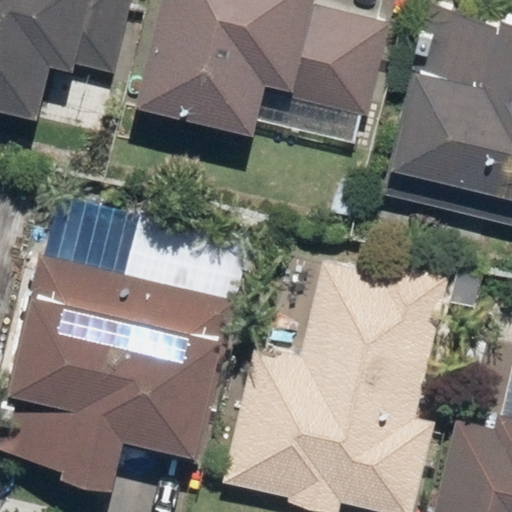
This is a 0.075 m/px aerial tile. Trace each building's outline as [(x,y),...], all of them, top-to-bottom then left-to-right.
[(0,0),(0,99),(32,107),(45,55),(112,71),(129,0),(0,0)] [(152,0),(129,95),(250,124),(252,117),(358,142),(389,15),(325,0),(152,0)] [(424,0),(379,191),(511,222),(511,12),(461,0),(424,0)] [(255,337),(219,477),(336,507),(339,496),(400,511),(409,511),(434,417),(414,411),(450,270),(325,238),(297,347),(255,337)] [(238,293),(35,246),(0,397),(0,445),(110,471),(119,429),(201,448),(238,293)] [(511,511),(511,411),(492,406),(489,419),(454,410),(427,511),(511,511)]
